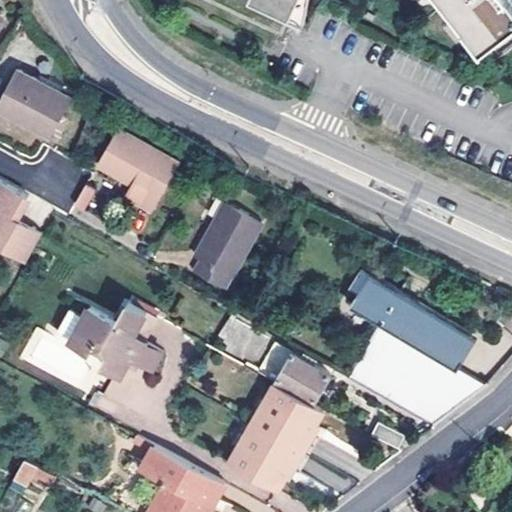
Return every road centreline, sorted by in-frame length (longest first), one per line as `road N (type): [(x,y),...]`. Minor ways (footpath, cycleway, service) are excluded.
road 1 (secondary): [(59,0),(97,55),(136,83),(511,263)]
road 2 (secondary): [(511,234),(178,75),(135,41),(107,0)]
road 3 (residential): [(356,511),(511,389)]
